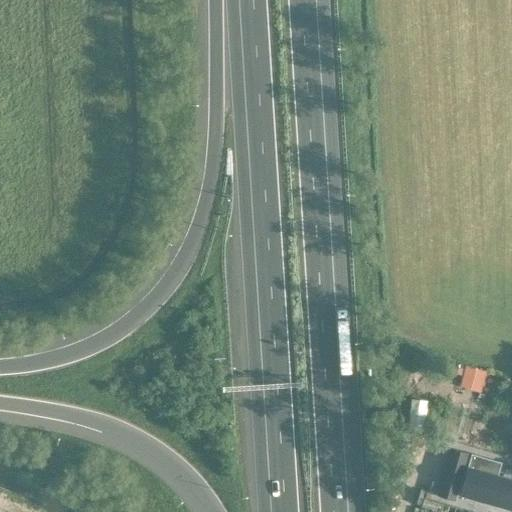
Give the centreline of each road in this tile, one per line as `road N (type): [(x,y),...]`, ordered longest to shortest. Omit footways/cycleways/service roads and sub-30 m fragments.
road 1 (motorway): [(246,0),(276,511)]
road 2 (motorway): [(337,511),(308,0)]
road 3 (motorway): [(229,0),(209,191),(175,277),(117,332),(85,349),(0,367)]
road 4 (motorway): [(0,403),(124,432),(186,474),(216,511)]
